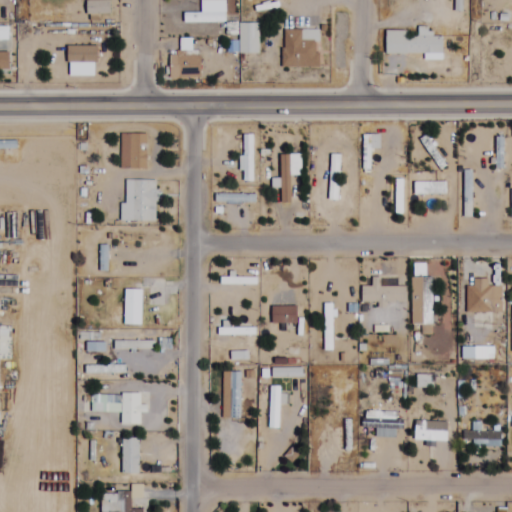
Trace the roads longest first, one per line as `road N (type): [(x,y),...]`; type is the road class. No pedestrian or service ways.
road 1 (tertiary): [(0,102),(511,99)]
road 2 (residential): [(188,102),(193,511)]
road 3 (residential): [(194,248),(511,245)]
road 4 (residential): [(194,486),(511,483)]
